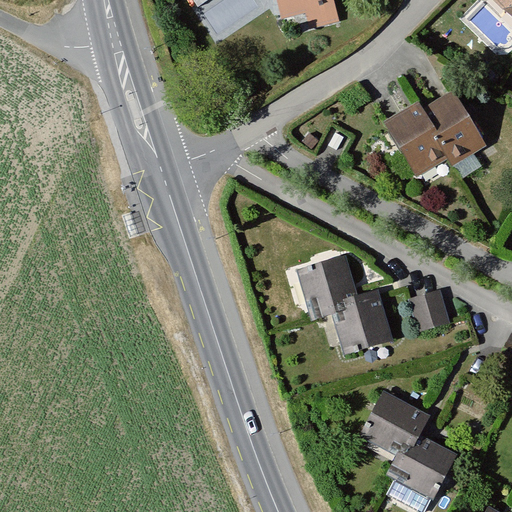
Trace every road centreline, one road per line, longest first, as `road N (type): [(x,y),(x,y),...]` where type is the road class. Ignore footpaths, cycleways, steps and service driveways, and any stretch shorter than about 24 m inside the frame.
road 1 (secondary): [(282,511),(165,173)]
road 2 (residential): [(215,151),(511,311)]
road 3 (residential): [(254,128),(280,153),(511,277)]
road 4 (residential): [(428,0),(379,49),(254,128)]
road 5 (secondary): [(165,173),(123,40)]
road 6 (unclassified): [(123,40),(67,45),(0,18)]
